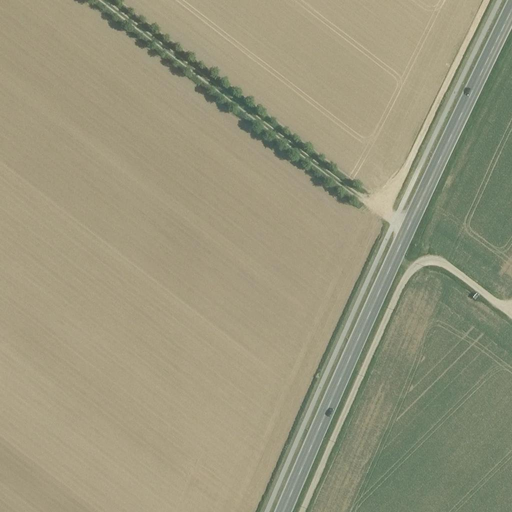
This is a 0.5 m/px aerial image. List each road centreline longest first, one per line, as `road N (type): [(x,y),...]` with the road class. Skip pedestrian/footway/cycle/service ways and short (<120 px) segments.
road 1 (primary): [(511,16),(425,190),(286,511)]
road 2 (track): [(511,305),(446,259),(415,264),(302,511)]
road 3 (track): [(398,220),(107,0)]
road 4 (track): [(384,213),(490,0)]
